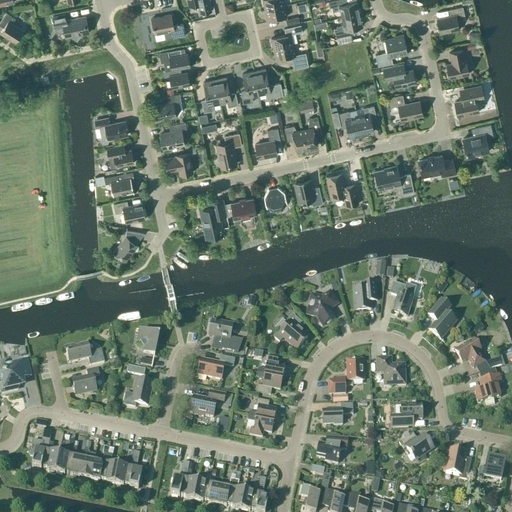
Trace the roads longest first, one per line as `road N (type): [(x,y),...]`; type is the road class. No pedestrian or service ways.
road 1 (residential): [(289,461),(315,366),(344,341),(363,337),(385,336),(422,356),(445,427),(511,444)]
road 2 (residential): [(439,130),(156,198)]
road 3 (residential): [(156,198),(129,66),(109,44),(100,6)]
road 4 (residential): [(439,130),(423,30),(408,17),(385,17),(375,0)]
road 5 (residential): [(223,21),(199,27),(207,64),(255,53),(248,16)]
road 6 (residential): [(159,434),(289,461)]
